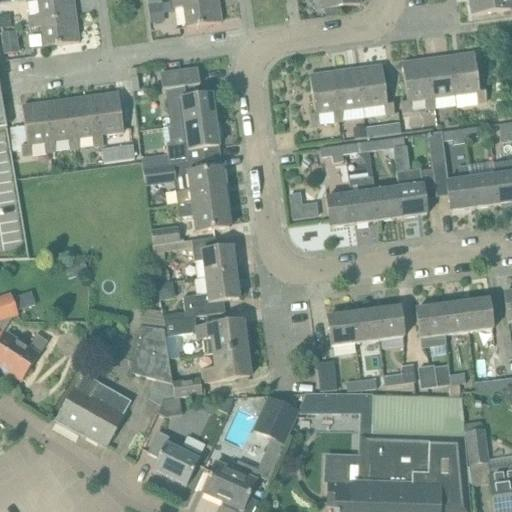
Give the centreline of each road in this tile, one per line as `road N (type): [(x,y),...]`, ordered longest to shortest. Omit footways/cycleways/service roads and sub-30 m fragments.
road 1 (residential): [(511,248),(304,277),(283,269),(270,250),(248,82),(258,49)]
road 2 (residential): [(151,511),(0,410)]
road 3 (residential): [(258,49),(363,29),(390,0)]
road 4 (residential): [(108,60),(249,41)]
